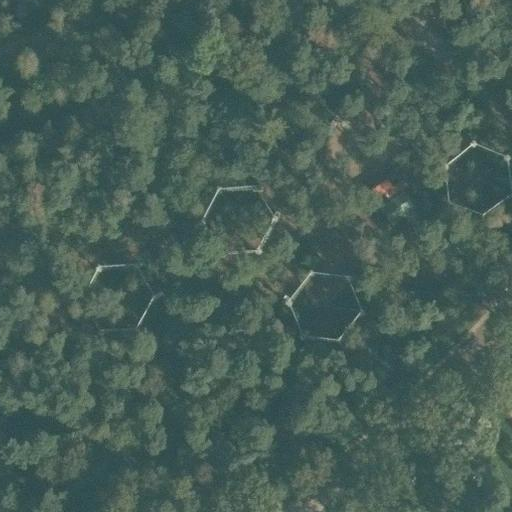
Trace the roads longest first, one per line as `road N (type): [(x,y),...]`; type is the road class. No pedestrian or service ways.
road 1 (track): [(511,310),(296,511)]
road 2 (track): [(511,141),(396,12)]
